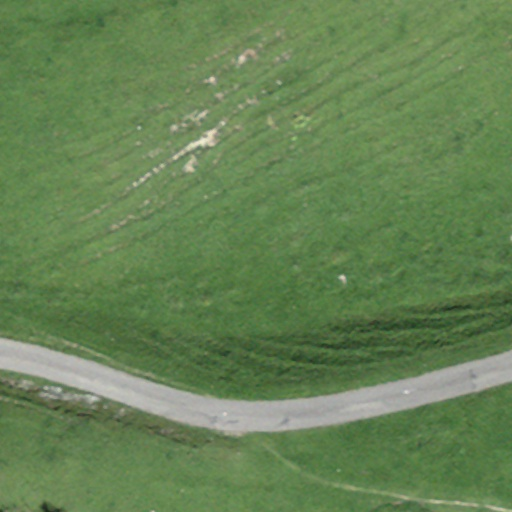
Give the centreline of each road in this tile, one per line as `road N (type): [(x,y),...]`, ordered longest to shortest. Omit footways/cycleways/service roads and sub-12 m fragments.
road 1 (track): [(267,413),(189,408),(0,352)]
road 2 (track): [(511,363),(420,391),(267,413)]
